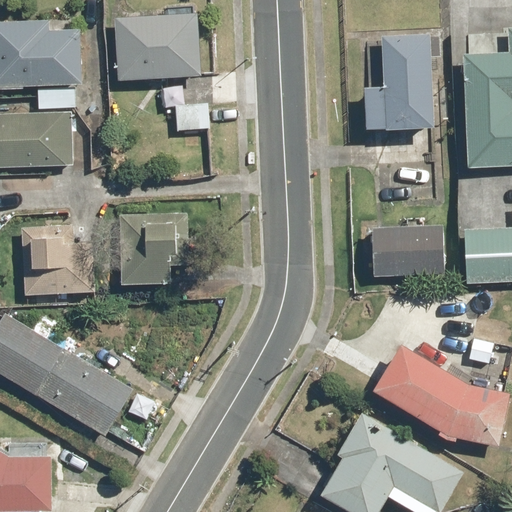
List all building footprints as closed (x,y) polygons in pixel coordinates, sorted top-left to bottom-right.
[(198,12),(119,19),(124,80),(203,73),(198,12)] [(511,27),(473,27),(472,161),(511,161),(511,27)] [(0,32),(0,87),(85,84),(82,29),(0,32)] [(432,124),(433,34),(389,34),(387,123),(432,124)] [(208,105),(175,107),(176,131),(209,129),(208,105)] [(0,115),(0,164),(74,161),(72,112),(0,115)] [(124,217),(126,281),(172,280),(169,216),(124,217)] [(27,293),(63,291),(96,291),(95,241),(76,242),(75,223),(23,226),(27,293)] [(511,225),(469,226),(469,279),(511,279),(511,225)] [(377,230),(379,277),(442,274),(439,227),(377,230)] [(394,350),(413,317),(396,307),(376,339),(394,350)] [(6,311),(0,320),(0,368),(37,391),(64,345),(6,311)] [(456,434),(500,443),(511,393),(473,385),(406,343),(379,386),(456,434)] [(74,350),(45,398),(106,434),(135,386),(74,350)] [(362,511),(377,511),(395,484),(443,511),(465,472),(362,415),(340,454),(345,456),(325,488),(362,511)] [(0,448),(0,508),(54,507),(52,456),(15,457),(0,448)]
